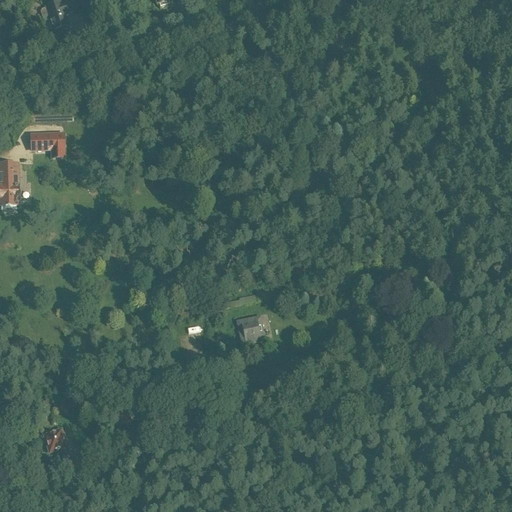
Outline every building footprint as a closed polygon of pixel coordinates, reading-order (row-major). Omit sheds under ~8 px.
[(43,10),(41,13),(44,21),(46,22),(50,21),(53,31),(60,29),(61,31),(68,29),(67,27),(69,26),(66,17),(74,14),(74,15),(82,13),(78,0),(58,0),(60,4),(46,8),(46,9),(43,10)] [(155,0),(157,6),(160,6),(161,9),(170,6),(169,3),(177,0),(176,0),(155,0)] [(435,112),(426,121),(437,131),(446,122),(435,112)] [(65,160),(64,137),(32,137),(33,153),(53,152),(53,160),(65,160)] [(18,166),(0,167),(0,208),(19,207),(18,166)] [(219,310),(214,312),(215,318),(221,317),(227,316),(225,310),(255,303),(266,301),(265,294),(256,296),(256,295),(239,298),(239,301),(218,305),(219,310)] [(263,317),(238,322),(243,347),(268,342),(263,317)] [(193,330),(194,341),(205,340),(204,329),(193,330)] [(166,332),(154,334),(155,343),(168,341),(166,332)] [(73,396),(52,404),(56,415),(77,407),(73,396)] [(129,409),(111,414),(115,427),(117,426),(132,423),(132,422),(129,409)] [(197,419),(176,419),(176,428),(197,427),(197,419)] [(132,423),(117,426),(121,443),(136,438),(132,423)] [(62,432),(44,438),(50,454),(60,451),(68,474),(87,467),(84,459),(72,463),(67,448),(62,432)]
